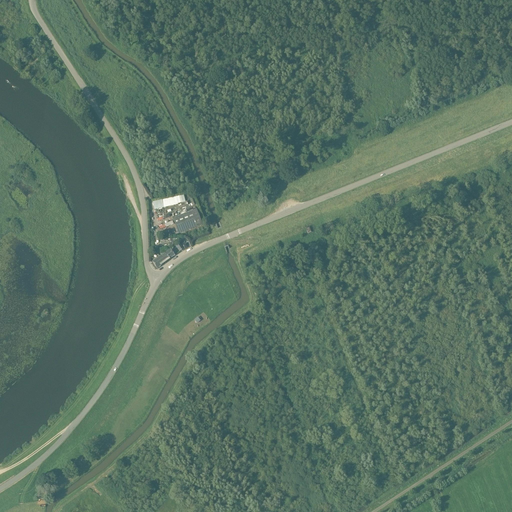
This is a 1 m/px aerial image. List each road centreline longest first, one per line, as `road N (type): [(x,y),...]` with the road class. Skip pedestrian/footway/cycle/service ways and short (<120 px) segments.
road 1 (tertiary): [(154,282),(200,248),(511,121)]
road 2 (unclassified): [(154,282),(133,171),(31,0)]
road 3 (tertiary): [(0,488),(52,447),(101,392),(154,282)]
road 4 (unclassified): [(375,511),(511,421)]
